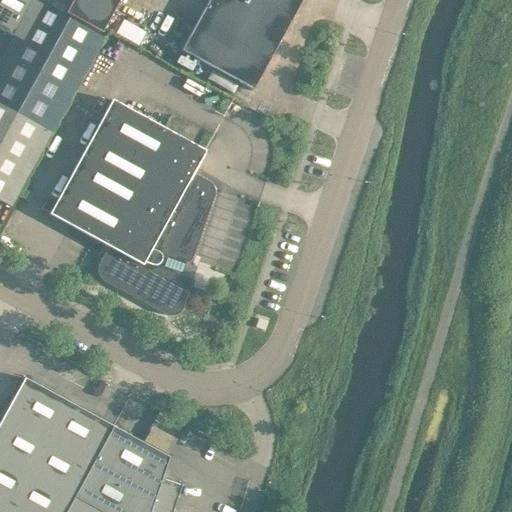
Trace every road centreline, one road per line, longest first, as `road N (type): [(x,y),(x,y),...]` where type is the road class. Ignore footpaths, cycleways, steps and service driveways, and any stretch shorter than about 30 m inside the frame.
road 1 (unclassified): [(259,371),(278,348),(396,0)]
road 2 (unclassified): [(259,371),(233,386),(168,377),(0,285)]
road 3 (unknown): [(259,371),(267,416),(245,511)]
